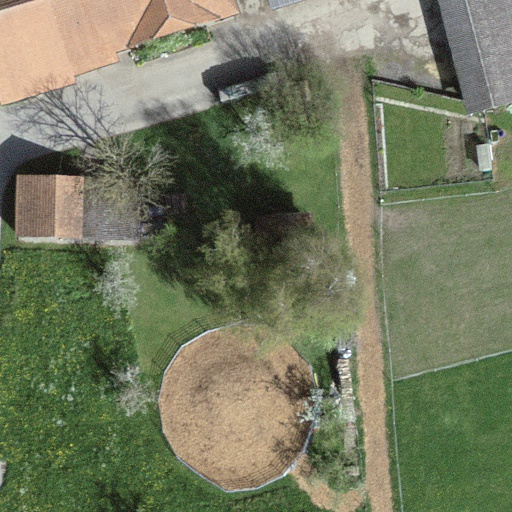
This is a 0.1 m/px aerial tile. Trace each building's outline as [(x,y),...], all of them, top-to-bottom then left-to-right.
[(0,0),(0,121),(133,81),(129,67),(237,34),(226,0),(0,0)] [(260,0),(268,25),(347,0),(260,0)] [(511,0),(455,0),(432,6),(463,132),(511,120),(511,0)] [(77,192),(11,190),(9,254),(76,255),(77,192)] [(309,232),(254,237),(258,295),(314,291),(309,232)]
